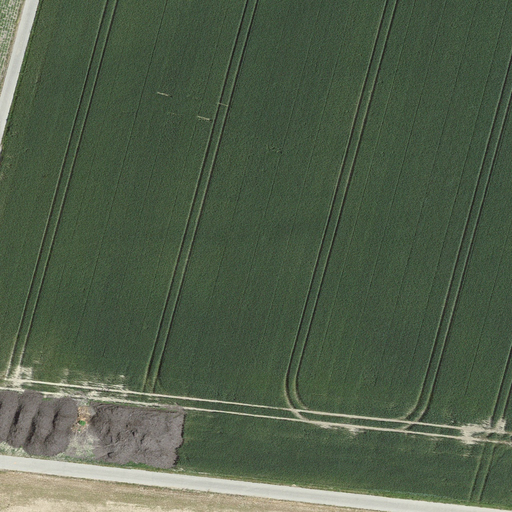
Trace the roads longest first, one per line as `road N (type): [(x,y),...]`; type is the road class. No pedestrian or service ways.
road 1 (track): [(458,511),(0,461)]
road 2 (track): [(0,126),(33,0)]
